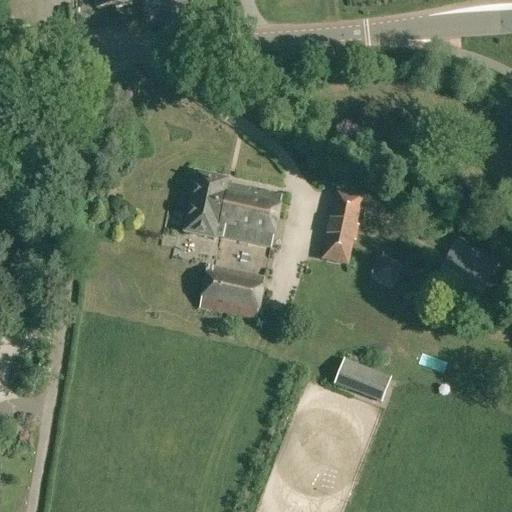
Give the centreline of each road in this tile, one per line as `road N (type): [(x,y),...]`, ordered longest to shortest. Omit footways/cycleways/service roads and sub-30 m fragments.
road 1 (secondary): [(0,59),(511,24)]
road 2 (track): [(102,52),(29,511)]
